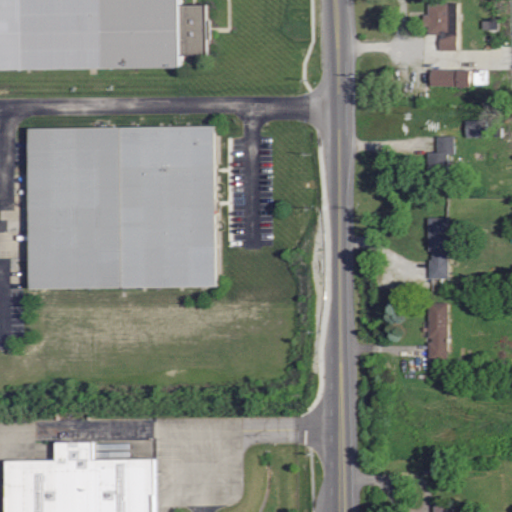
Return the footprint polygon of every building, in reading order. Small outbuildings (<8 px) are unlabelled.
[(0,0),(0,66),(188,62),(188,47),(213,47),(212,0),(0,0)] [(441,49),(440,33),(429,33),(429,25),(424,25),(423,14),(429,14),(429,2),(457,2),(457,49),(441,49)] [(435,87),(474,87),(474,70),(435,70),(435,87)] [(491,86),(491,70),(476,70),(476,86),(491,86)] [(490,121),(469,121),(469,138),(489,138),(490,121)] [(32,132),(34,291),(223,288),(221,130),(32,132)] [(430,181),(430,170),(429,170),(429,166),(427,167),(427,154),(429,154),(429,152),(438,152),(438,136),(454,136),(454,153),(448,153),(448,181),(430,181)] [(431,278),(431,259),(433,259),(433,249),(430,249),(430,218),(449,217),(449,249),(448,249),(448,259),(449,259),(449,278),(431,278)] [(449,361),(431,361),(431,342),(433,342),(433,337),(430,337),(431,302),(450,302),(449,361)] [(57,442),(57,458),(7,459),(7,511),(159,511),(159,458),(99,458),(99,442),(57,442)] [(437,511),(437,502),(454,502),(454,511),(437,511)]
